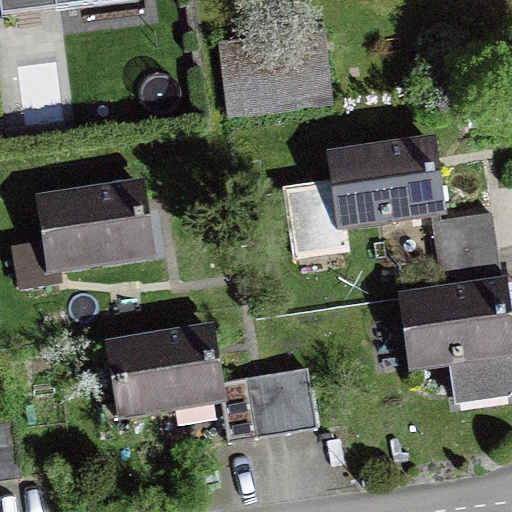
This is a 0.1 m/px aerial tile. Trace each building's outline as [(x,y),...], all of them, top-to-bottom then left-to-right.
[(147,0),(0,0),(0,18),(0,19),(148,1),(147,0)] [(326,31),(218,43),(227,121),(335,109),(326,31)] [(283,190),(293,263),(349,255),(346,232),(446,218),(435,138),(327,153),(331,183),(283,190)] [(156,260),(145,181),(34,197),(41,245),(11,249),(17,292),(63,286),(61,274),(156,260)] [(494,215),(433,223),(437,253),(498,244),(494,215)] [(502,281),(498,244),(437,253),(442,289),(399,296),(402,321),(373,324),(376,354),(405,351),(408,376),(449,370),(454,408),(510,401),(511,397),(511,323),(507,280),(502,281)] [(220,407),(226,446),(258,442),(248,380),(222,384),(213,327),(104,344),(117,423),(220,407)] [(274,376),(283,438),(319,432),(309,370),(274,376)] [(274,376),(248,380),(258,442),(283,438),(274,376)] [(25,427),(40,426),(38,406),(23,408),(25,427)] [(0,484),(22,481),(12,417),(0,419),(0,484)]
